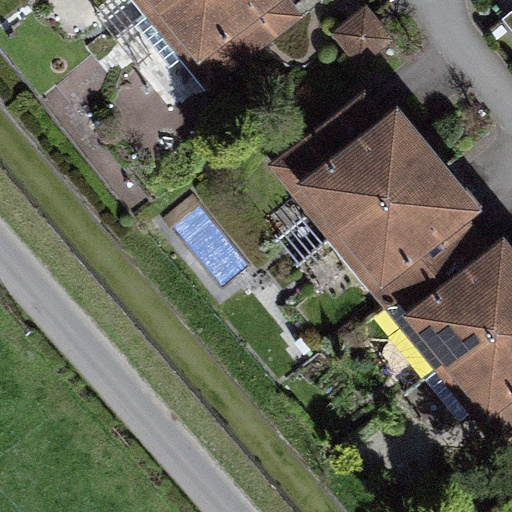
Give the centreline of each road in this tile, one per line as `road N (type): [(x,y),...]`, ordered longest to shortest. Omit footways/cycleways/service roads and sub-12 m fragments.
road 1 (residential): [(223,511),(0,255)]
road 2 (residential): [(410,0),(511,123)]
